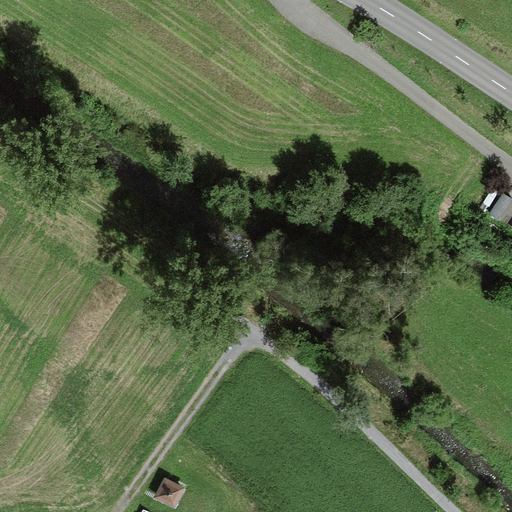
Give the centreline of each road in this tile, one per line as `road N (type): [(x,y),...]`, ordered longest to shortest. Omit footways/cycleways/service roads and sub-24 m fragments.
road 1 (track): [(248,326),(453,511)]
road 2 (residential): [(511,169),(293,0)]
road 3 (track): [(248,326),(115,511)]
road 4 (tertiary): [(363,0),(511,94)]
